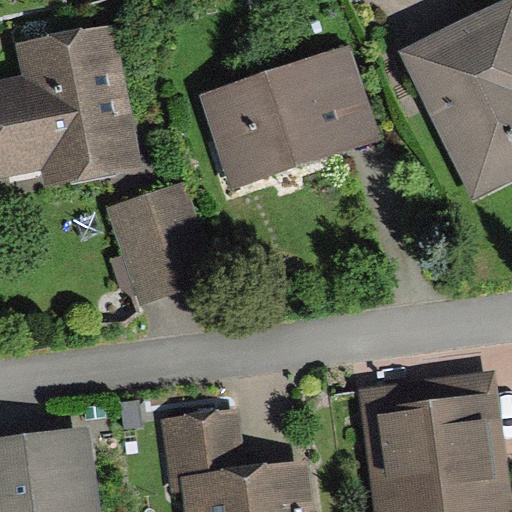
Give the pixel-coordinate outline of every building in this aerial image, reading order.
[(511,12),(401,67),(466,199),(511,176),(511,12)] [(48,190),(126,171),(95,43),(20,61),(28,92),(0,99),(0,164),(2,174),(42,165),(48,190)] [(373,141),(344,56),(205,104),(235,189),(373,141)] [(206,277),(176,197),(113,220),(143,300),(206,277)] [(499,511),(486,387),(368,400),(380,511),(499,511)] [(230,421),(165,426),(171,495),(193,493),(194,511),(304,511),(302,475),(235,480),(230,421)] [(85,511),(79,444),(0,451),(0,511),(85,511)]
